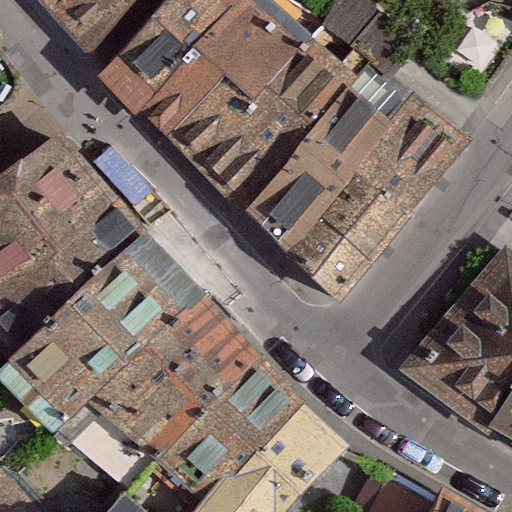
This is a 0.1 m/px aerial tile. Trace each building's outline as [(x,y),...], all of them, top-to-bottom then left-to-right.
[(140,0),(27,0),(87,68),(140,0)] [(242,5),(236,0),(174,0),(106,89),(144,126),(242,5)] [(370,0),(340,0),(325,30),(388,62),(409,20),(370,0)] [(346,94),(242,5),(144,126),(240,215),(336,106),(346,94)] [(379,138),(336,106),(240,215),(332,316),(458,148),(399,106),(379,138)] [(45,153),(0,193),(0,373),(135,259),(45,153)] [(511,397),(511,262),(491,248),(406,373),(494,426),(511,397)] [(194,320),(135,259),(0,388),(0,391),(66,451),(194,320)] [(247,349),(194,320),(66,451),(122,494),(154,463),(247,349)] [(306,511),(363,442),(247,349),(154,463),(208,506),(203,511),(160,511),(122,494),(89,511),(306,511)] [(511,397),(494,426),(511,438),(511,397)] [(0,511),(48,511),(0,458),(0,511)] [(381,511),(424,511),(434,493),(398,477),(381,511)]
